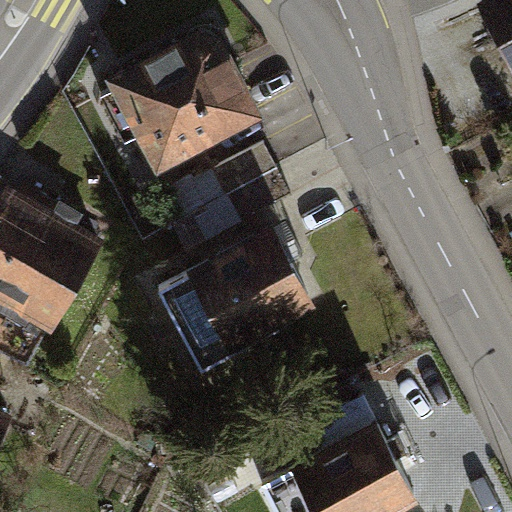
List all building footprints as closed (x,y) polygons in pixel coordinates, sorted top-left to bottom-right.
[(511,0),(486,0),(485,1),(511,53),(511,0)] [(144,128),(161,159),(257,108),(218,36),(200,30),(115,75),(119,83),(144,128)] [(144,128),(119,83),(101,92),(126,137),(144,128)] [(196,175),(210,201),(227,192),(278,165),(264,139),(196,175)] [(227,192),(241,218),(292,191),(278,165),(227,192)] [(0,349),(28,364),(98,237),(73,223),(79,211),(62,201),(55,213),(8,187),(0,200),(0,349)] [(241,218),(227,192),(210,201),(200,207),(214,232),(241,218)] [(160,284),(202,365),(280,324),(274,313),(310,295),(273,225),(160,284)] [(298,461),(325,511),(379,511),(378,508),(413,490),(376,420),(298,461)]
